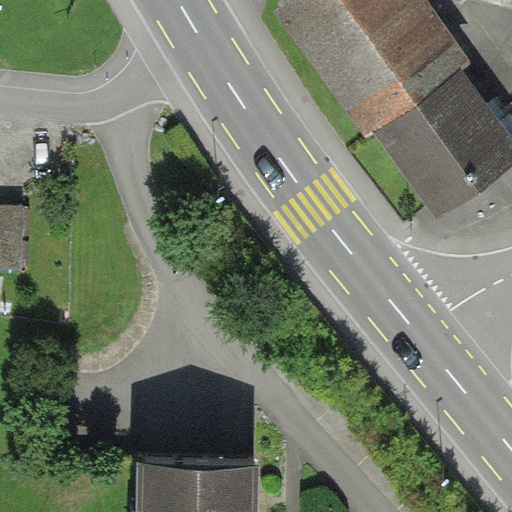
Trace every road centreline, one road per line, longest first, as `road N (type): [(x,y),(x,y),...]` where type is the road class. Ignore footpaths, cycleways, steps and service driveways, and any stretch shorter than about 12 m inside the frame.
road 1 (secondary): [(419,333),(316,209),(208,50)]
road 2 (residential): [(208,50),(90,106),(0,98)]
road 3 (secondary): [(511,448),(419,333)]
